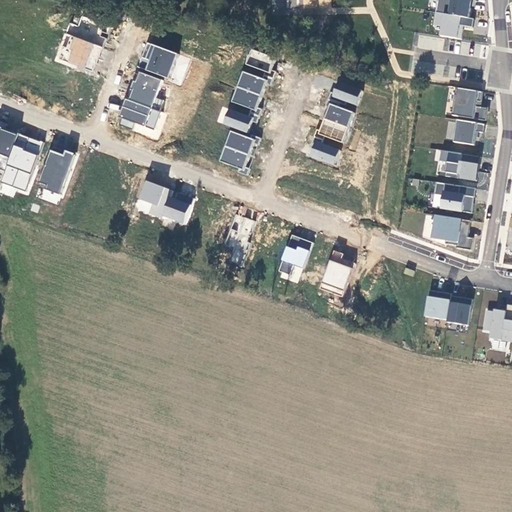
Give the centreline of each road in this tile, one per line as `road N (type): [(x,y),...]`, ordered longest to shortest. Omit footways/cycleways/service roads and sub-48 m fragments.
road 1 (residential): [(501,0),(509,130),(486,277)]
road 2 (residential): [(260,197),(486,277)]
road 3 (residential): [(88,134),(260,197)]
road 4 (residential): [(306,84),(260,197)]
